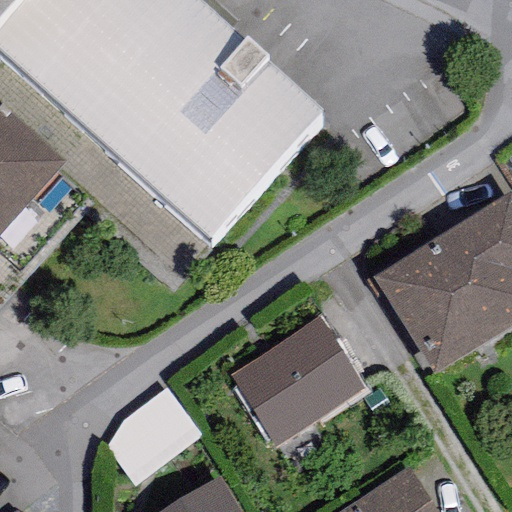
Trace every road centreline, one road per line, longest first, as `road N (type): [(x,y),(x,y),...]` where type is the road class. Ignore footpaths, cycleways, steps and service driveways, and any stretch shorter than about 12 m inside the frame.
road 1 (residential): [(511,102),(103,379),(95,511)]
road 2 (track): [(478,511),(326,235)]
